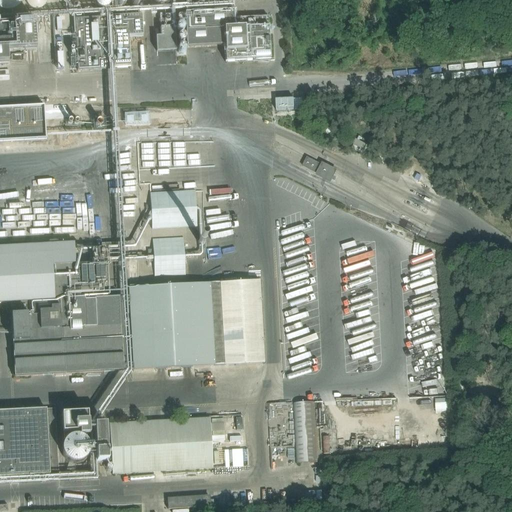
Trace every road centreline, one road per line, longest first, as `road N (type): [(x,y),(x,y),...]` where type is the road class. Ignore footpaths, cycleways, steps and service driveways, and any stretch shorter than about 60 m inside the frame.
road 1 (unknown): [(267,365),(267,454),(255,471),(0,490)]
road 2 (unknown): [(267,365),(263,372),(0,388)]
road 3 (unknown): [(0,114),(126,112),(213,119),(258,132)]
road 4 (unknown): [(339,259),(378,259),(393,270),(399,326),(384,343)]
road 5 (unknown): [(339,259),(339,338),(357,351),(384,343)]
